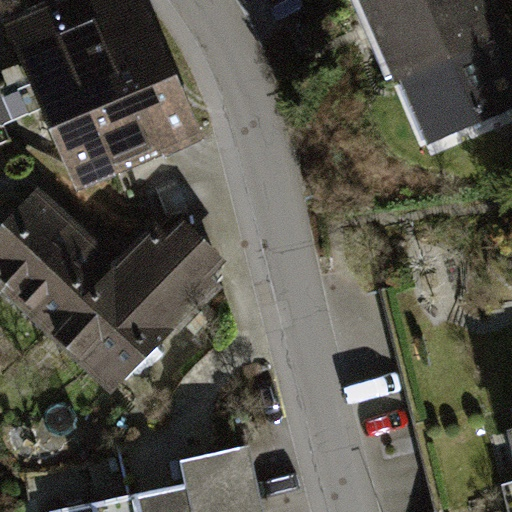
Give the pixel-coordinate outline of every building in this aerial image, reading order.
[(139,0),(105,0),(9,40),(76,202),(202,150),(139,0)] [(511,63),(484,0),(347,0),(423,173),(511,134),(511,63)] [(0,251),(0,296),(17,313),(87,242),(48,203),(0,251)] [(121,289),(56,352),(111,407),(228,294),(173,238),(127,281),(121,289)] [(17,313),(56,352),(127,281),(88,242),(17,313)] [(264,511),(253,461),(183,476),(189,500),(135,511),(264,511)]
